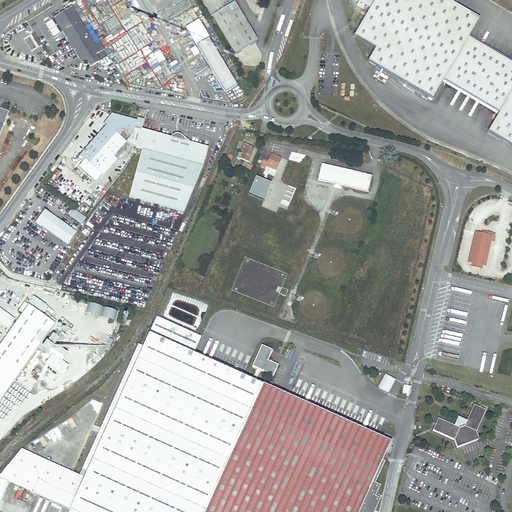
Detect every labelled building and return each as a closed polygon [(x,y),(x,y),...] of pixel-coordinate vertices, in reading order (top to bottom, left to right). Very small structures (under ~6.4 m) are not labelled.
[(257,42),(231,0),(201,0),(235,55),(257,42)] [(511,63),(468,37),(479,18),(448,0),(355,0),(358,2),(356,6),(362,9),(364,5),(370,8),(354,35),(375,48),(367,61),(431,99),(443,80),(498,113),(487,132),(511,146),(511,63)] [(71,7),(62,12),(54,18),(57,23),(70,44),(82,63),(84,62),(86,60),(88,64),(90,66),(99,61),(95,54),(99,52),(71,7)] [(185,27),(225,93),(237,85),(209,39),(210,38),(199,19),(185,27)] [(12,34),(20,30),(18,26),(10,31),(12,34)] [(25,37),(33,50),(42,45),(34,32),(25,37)] [(158,64),(165,61),(161,50),(147,56),(151,65),(157,63),(158,64)] [(0,132),(8,112),(0,108),(0,132)] [(133,134),(135,127),(136,121),(112,115),(104,123),(107,126),(86,149),(108,169),(117,159),(113,156),(133,134)] [(136,147),(141,129),(135,127),(133,134),(130,145),(136,147)] [(136,147),(142,149),(128,197),(183,212),(203,166),(208,147),(180,140),(168,137),(141,129),(136,147)] [(168,137),(180,140),(182,135),(170,131),(168,137)] [(236,157),(240,159),(248,162),(254,148),(246,145),(246,144),(243,142),(242,144),(240,149),(243,151),(242,153),(239,152),(236,157)] [(126,143),(116,154),(117,156),(128,144),(126,143)] [(265,168),(266,167),(276,170),(280,160),(276,158),(277,156),(271,154),(268,161),(263,159),(260,166),(265,168)] [(240,161),(239,161),(236,159),(232,169),(236,171),(240,161)] [(368,191),(370,183),(372,176),(321,164),(318,180),(368,191)] [(271,183),(256,177),(249,194),(264,200),(271,183)] [(74,209),(69,216),(82,224),(86,218),(74,209)] [(76,232),(44,210),(35,222),(67,245),(76,232)] [(482,234),(478,233),(475,232),(468,263),(472,264),(471,267),(481,269),(482,266),(485,266),(492,236),(482,234)] [(238,271),(232,292),(275,305),(278,293),(286,295),(288,289),(282,287),(286,273),(282,272),(278,285),(274,283),(273,286),(268,284),(267,287),(254,283),(256,277),(238,271)] [(0,397),(54,323),(24,301),(17,310),(20,313),(0,341),(0,397)] [(69,511),(374,511),(381,498),(376,496),(381,485),(376,483),(386,461),(384,460),(388,452),(390,453),(393,448),(390,446),(392,441),(264,383),(264,384),(256,381),(252,379),(194,353),(202,337),(157,317),(144,346),(139,344),(80,474),(22,449),(0,476),(0,506),(11,483),(70,510),(69,511)] [(278,365),(275,364),(273,363),(268,360),(270,356),(272,350),(261,345),(252,366),(256,369),(261,370),(273,376),(278,365)] [(256,381),(261,370),(256,369),(252,379),(256,381)] [(378,388),(390,393),(396,379),(384,374),(378,388)] [(82,410),(66,419),(70,425),(73,426),(81,421),(83,416),(96,420),(102,402),(93,399),(83,405),(82,410)] [(463,421),(460,422),(457,423),(455,426),(438,418),(433,430),(454,440),(457,448),(478,440),(476,432),(486,411),(474,405),(466,422),(463,421)] [(81,451),(85,443),(80,440),(76,449),(81,451)]
